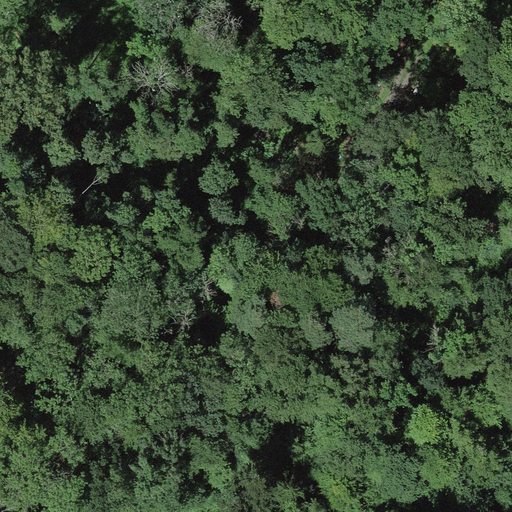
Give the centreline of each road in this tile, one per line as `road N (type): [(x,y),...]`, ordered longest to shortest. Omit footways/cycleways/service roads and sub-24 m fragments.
road 1 (track): [(511,229),(336,200),(229,278),(41,347),(0,379)]
road 2 (track): [(336,200),(420,31),(439,20),(511,20)]
